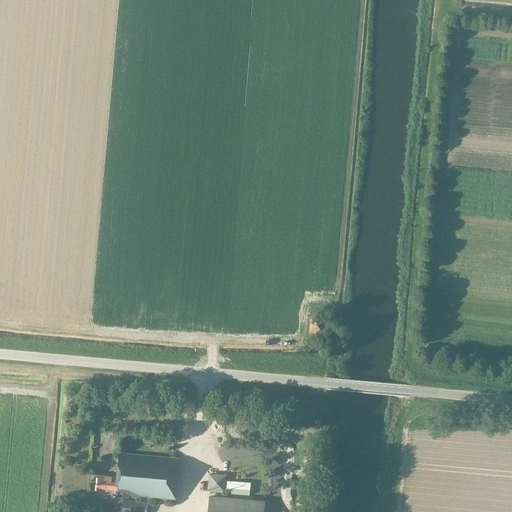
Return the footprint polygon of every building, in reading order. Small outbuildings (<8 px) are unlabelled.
[(323,321),(323,319),(320,318),(320,320),(312,319),(311,332),(323,333),(324,321),(323,321)] [(109,495),(109,496),(176,501),(180,458),(118,454),(117,477),(98,476),(97,494),(109,495)] [(207,492),(226,493),(227,476),(209,474),(207,492)] [(264,511),(266,501),(210,496),(208,511),(264,511)] [(123,500),(121,511),(133,511),(134,501),(123,500)]
